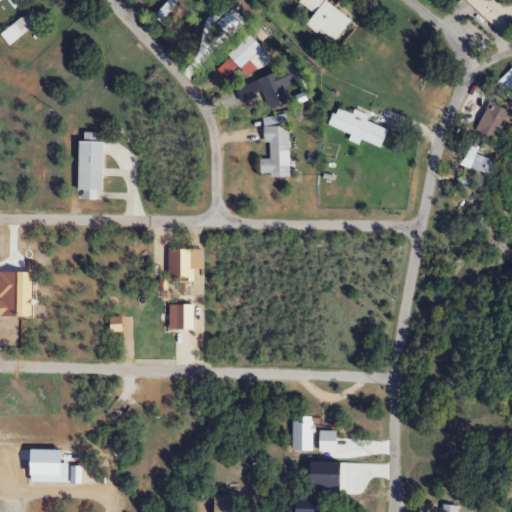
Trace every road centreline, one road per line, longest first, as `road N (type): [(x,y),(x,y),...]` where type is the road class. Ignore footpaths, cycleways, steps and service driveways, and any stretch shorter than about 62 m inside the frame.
road 1 (residential): [(392,511),(399,334),(439,141),(464,75),(455,36),(408,0)]
road 2 (residential): [(0,366),(396,377)]
road 3 (residential): [(216,221),(216,152),(199,99),(107,0)]
road 4 (residential): [(216,221),(0,219)]
road 5 (residential): [(420,226),(216,221)]
